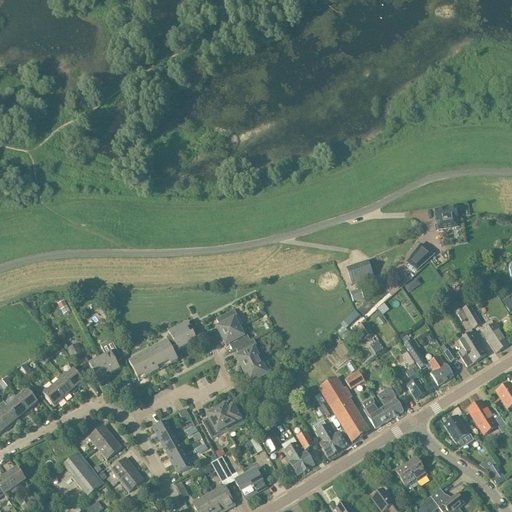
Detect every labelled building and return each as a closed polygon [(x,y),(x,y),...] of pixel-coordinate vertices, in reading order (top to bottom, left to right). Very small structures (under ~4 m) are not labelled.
[(438,232),(458,229),(455,208),(435,211),(438,232)] [(407,263),(417,271),(434,255),(421,245),(407,263)] [(352,286),(374,278),(368,262),(347,269),(352,286)] [(411,283),(405,287),(409,293),(415,289),(411,283)] [(361,290),(350,293),(353,303),(364,299),(364,298),(361,290)] [(511,300),(511,302),(508,298),(503,301),(511,315),(511,314),(511,300)] [(64,301),(57,305),(62,313),(68,309),(64,301)] [(474,312),(480,308),(477,303),(472,306),(474,309),(473,310),(470,306),(462,311),(463,311),(463,312),(474,329),(482,325),(474,312)] [(108,306),(102,309),(107,319),(112,316),(113,316),(108,306)] [(222,338),(243,326),(235,310),(216,320),(220,327),(217,328),(222,338)] [(474,329),(463,312),(458,315),(462,322),(467,319),(474,329)] [(197,341),(188,323),(169,333),(172,338),(167,340),(169,344),(161,348),(161,347),(150,352),(150,353),(136,361),(135,360),(129,363),(138,379),(144,376),(145,379),(159,371),(158,368),(169,362),(171,365),(178,361),(174,353),(197,341)] [(367,324),(357,331),(364,342),(374,335),(367,324)] [(496,355),(510,345),(496,325),(482,334),(496,355)] [(251,342),(243,326),(222,338),(226,347),(229,345),(233,352),(236,350),(251,342)] [(479,361),(488,356),(474,334),(465,339),(479,361)] [(430,335),(426,338),(429,343),(432,343),(434,341),(430,335)] [(468,368),(479,361),(465,339),(459,343),(464,351),(459,354),(468,368)] [(106,356),(100,359),(109,376),(120,371),(117,363),(122,360),(113,343),(111,340),(101,346),(106,356)] [(241,367),(262,356),(254,340),(251,342),(236,350),(239,356),(236,358),(241,367)] [(426,366),(427,366),(425,363),(417,350),(420,348),(414,340),(411,342),(411,341),(404,346),(421,370),(426,366)] [(374,355),(383,349),(378,341),(369,346),(374,355)] [(72,361),(83,355),(77,344),(66,350),(72,361)] [(284,349),(279,352),(281,357),(287,354),(284,349)] [(451,364),(457,359),(451,350),(445,354),(451,364)] [(47,352),(44,355),(49,362),(52,359),(47,352)] [(409,368),(415,365),(407,353),(406,354),(402,357),(409,368)] [(44,355),(40,358),(45,365),(49,362),(44,355)] [(245,375),(267,365),(262,356),(241,367),(245,375)] [(427,362),(425,363),(427,366),(426,366),(429,370),(431,369),(434,373),(431,375),(438,388),(454,378),(446,365),(445,366),(439,358),(429,364),(427,362)] [(88,361),(82,364),(84,367),(86,372),(92,369),(94,375),(98,382),(109,376),(100,359),(90,365),(88,361)] [(269,384),(275,381),(267,365),(245,375),(250,385),(253,383),(257,390),(258,390),(259,392),(270,386),(269,384)] [(25,366),(22,369),(27,375),(30,372),(25,366)] [(65,373),(61,377),(73,391),(83,383),(73,371),(67,375),(65,373)] [(416,402),(427,395),(415,376),(416,376),(412,371),(406,375),(409,379),(403,382),(416,402)] [(359,373),(345,381),(351,391),(365,382),(359,373)] [(59,382),(53,387),(63,399),(73,391),(61,377),(57,380),(59,382)] [(8,388),(12,385),(6,379),(3,382),(8,388)] [(344,391),(337,379),(319,390),(352,444),(370,433),(350,400),(353,399),(347,389),(344,391)] [(298,388),(294,384),(290,389),(294,392),(298,388)] [(507,410),(511,407),(511,386),(511,384),(496,394),(507,410)] [(46,390),(42,393),(53,407),(63,399),(53,387),(48,392),(46,390)] [(389,422),(403,413),(395,399),(396,399),(390,389),(378,397),(384,407),(381,409),(389,422)] [(20,395),(16,398),(17,400),(28,412),(37,404),(27,392),(21,397),(20,395)] [(8,408),(18,420),(28,412),(17,400),(16,398),(12,401),(14,403),(8,408)] [(372,400),(363,406),(366,410),(365,410),(364,411),(376,430),(389,422),(381,410),(379,411),(372,400)] [(482,402),(467,411),(468,412),(479,429),(484,437),(496,430),(500,437),(509,431),(500,417),(494,421),(493,420),(482,403),(482,402)] [(4,403),(0,405),(0,418),(8,428),(18,420),(8,408),(4,404),(4,403)] [(326,403),(320,407),(327,419),(333,415),(326,403)] [(243,423),(234,405),(227,408),(225,405),(216,410),(228,432),(243,423)] [(179,414),(185,425),(192,421),(186,410),(185,411),(179,414)] [(212,440),(228,432),(216,410),(207,415),(209,419),(202,422),(212,440)] [(461,452),(475,443),(471,436),(459,417),(444,427),(456,445),(457,445),(461,452)] [(0,435),(8,428),(0,418),(0,435)] [(323,421),(313,428),(316,433),(315,434),(322,445),(319,446),(328,460),(345,449),(337,435),(335,437),(328,426),(327,427),(323,421)] [(159,440),(171,432),(166,424),(154,431),(159,440)] [(113,438),(104,427),(89,439),(98,450),(113,438)] [(164,449),(177,441),(171,432),(159,440),(164,449)] [(305,452),(315,446),(307,433),(297,439),(305,452)] [(199,434),(193,438),(196,443),(202,440),(199,434)] [(271,437),(261,443),(269,456),(278,451),(271,437)] [(98,450),(107,461),(122,449),(113,438),(98,450)] [(169,458),(182,450),(177,441),(164,449),(169,458)] [(250,442),(245,445),(252,458),(258,455),(250,442)] [(304,454),(298,444),(293,447),(307,472),(315,467),(306,453),(304,454)] [(87,445),(81,449),(85,454),(91,450),(87,445)] [(298,477),(307,472),(293,447),(284,452),(290,462),(289,463),(298,477)] [(174,467),(187,459),(182,450),(169,458),(174,467)] [(221,451),(215,454),(218,460),(222,458),(224,457),(221,451)] [(75,483),(92,469),(80,454),(63,467),(75,483)] [(218,460),(216,461),(217,461),(230,485),(235,483),(236,482),(232,476),(222,458),(218,460)] [(135,470),(126,459),(111,471),(120,483),(135,470)] [(179,476),(192,468),(187,459),(174,467),(179,476)] [(417,483),(427,476),(416,460),(406,467),(417,483)] [(216,461),(211,464),(211,465),(215,471),(224,488),(225,488),(230,485),(217,461),(216,461)] [(498,487),(506,481),(496,465),(489,469),(495,478),(493,480),(498,487)] [(409,494),(414,491),(411,487),(417,483),(406,467),(396,474),(409,494)] [(17,469),(7,476),(18,491),(21,489),(20,487),(26,482),(17,469)] [(88,498),(105,485),(92,469),(75,483),(88,498)] [(120,483),(129,494),(144,482),(135,470),(120,483)] [(190,476),(193,481),(204,475),(201,470),(190,476)] [(257,495),(267,489),(256,470),(246,476),(257,495)] [(236,482),(235,483),(246,502),(257,495),(246,476),(240,480),(237,474),(232,476),(236,482)] [(7,476),(0,480),(0,488),(4,494),(5,497),(6,496),(12,492),(13,494),(18,491),(7,476)] [(183,499),(188,496),(181,484),(175,487),(183,499)] [(224,488),(214,494),(224,511),(227,511),(235,508),(225,488),(224,488)] [(387,494),(385,491),(378,496),(376,495),(373,498),(373,500),(372,501),(379,511),(388,511),(389,511),(388,511),(402,511),(398,505),(389,493),(387,494)] [(210,511),(224,511),(214,494),(204,500),(210,511)] [(446,511),(460,511),(459,510),(465,505),(456,495),(442,506),(446,511)] [(420,506),(424,511),(435,503),(431,497),(420,506)] [(196,511),(210,511),(204,500),(193,506),(196,511)] [(30,510),(34,507),(29,501),(25,503),(30,510)] [(25,503),(21,506),(25,511),(26,511),(30,510),(25,503)] [(100,511),(104,510),(99,503),(87,511),(100,511)] [(336,511),(351,511),(346,503),(335,510),(336,511)] [(424,511),(434,511),(439,508),(435,503),(424,511)]
